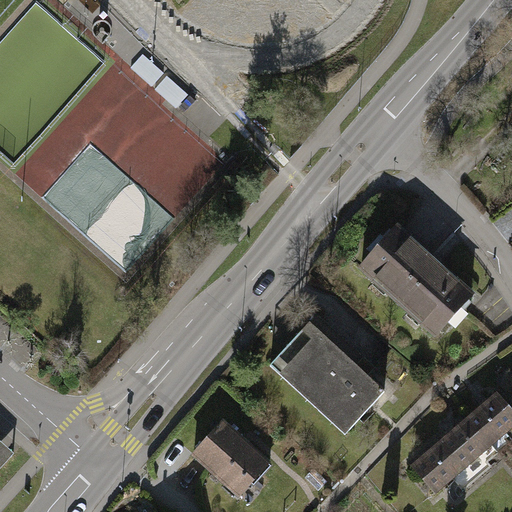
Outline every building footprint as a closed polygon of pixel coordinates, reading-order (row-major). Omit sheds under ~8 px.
[(401,224),(355,273),(432,345),(478,296),(401,224)] [(396,391),(324,324),(277,375),(348,442),(396,391)] [(458,435),(482,462),(511,435),(511,413),(500,399),(458,435)] [(231,420),(193,457),(240,506),(278,469),(231,420)] [(412,475),(436,502),(482,462),(458,435),(412,475)] [(0,442),(0,473),(16,456),(0,442)]
